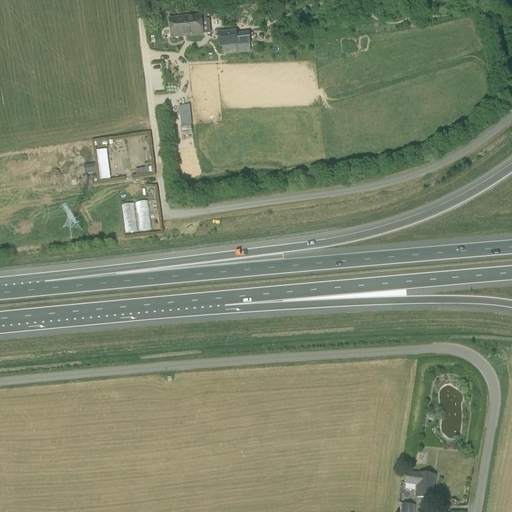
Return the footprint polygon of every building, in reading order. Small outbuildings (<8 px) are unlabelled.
[(291,2),(280,4),(282,11),(292,10),(291,2)] [(203,35),(201,16),(170,19),(171,38),(203,35)] [(219,47),(237,45),(235,32),(218,33),(219,47)] [(192,125),(191,115),(180,116),(181,126),(192,125)] [(107,150),(96,151),(100,181),(110,179),(107,150)] [(139,230),(151,230),(149,201),(137,202),(139,230)] [(135,203),(122,205),(127,233),(139,231),(135,203)] [(435,476),(419,473),(419,474),(407,472),(405,484),(417,486),(415,498),(432,500),(435,476)] [(414,511),(416,506),(402,503),(400,511),(414,511)]
